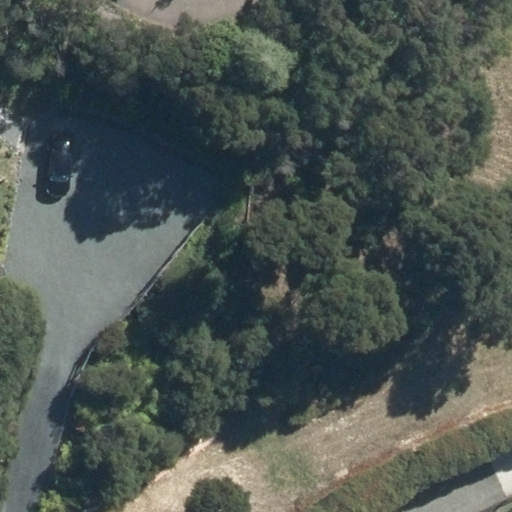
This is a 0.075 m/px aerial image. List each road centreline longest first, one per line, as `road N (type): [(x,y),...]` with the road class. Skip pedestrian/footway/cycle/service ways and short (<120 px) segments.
road 1 (unknown): [(16,511),(73,221),(34,83)]
road 2 (unknown): [(511,443),(395,511)]
